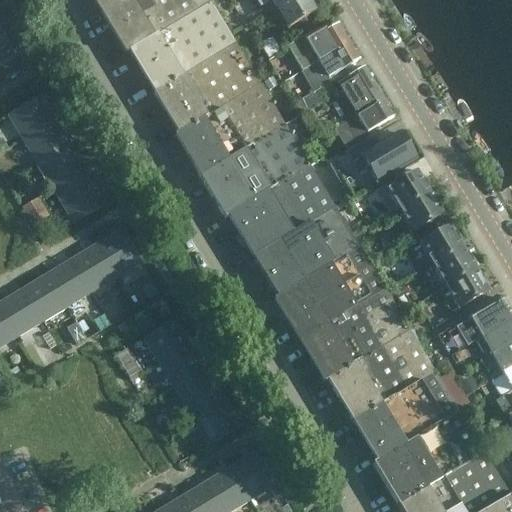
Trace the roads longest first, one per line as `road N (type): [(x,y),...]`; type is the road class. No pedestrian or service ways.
road 1 (residential): [(356,511),(54,0)]
road 2 (tertiary): [(511,260),(353,0)]
